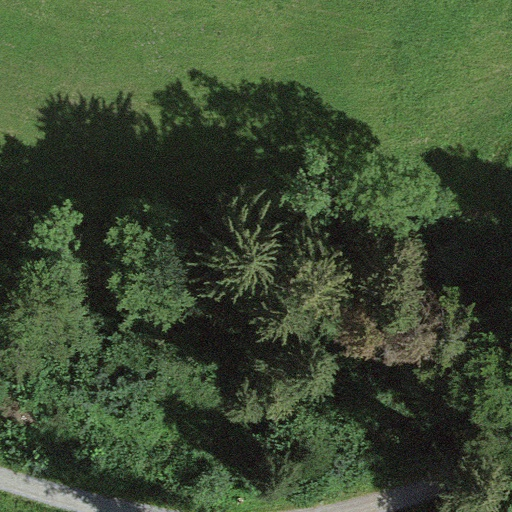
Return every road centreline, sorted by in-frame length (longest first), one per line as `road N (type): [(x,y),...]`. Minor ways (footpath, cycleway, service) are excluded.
road 1 (track): [(511,455),(345,511)]
road 2 (track): [(122,511),(0,476)]
